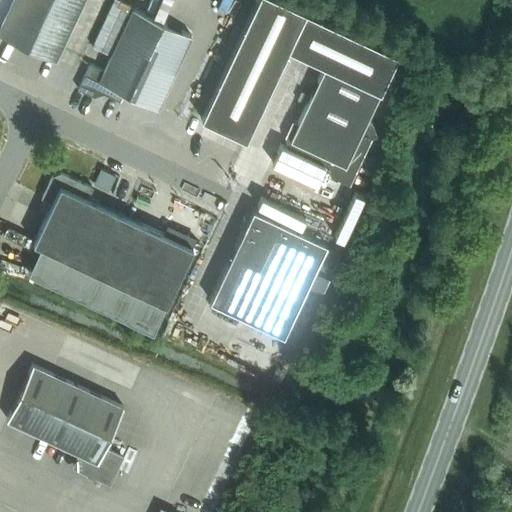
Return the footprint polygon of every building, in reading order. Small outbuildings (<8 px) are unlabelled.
[(11,0),(0,25),(0,33),(55,59),(82,0),(11,0)] [(373,123),(366,120),(397,54),(283,0),(256,0),(201,118),(246,138),(289,48),(325,65),(290,138),(330,157),(328,162),(332,176),(350,184),(372,137),(377,135),(373,123)] [(105,69),(90,62),(78,87),(95,95),(104,92),(121,100),(125,91),(157,107),(191,35),(133,7),(105,69)] [(101,167),(94,183),(108,190),(115,174),(101,167)] [(92,187),(61,172),(52,175),(42,196),(52,201),(33,241),(41,245),(28,272),(153,330),(165,303),(166,304),(193,246),(87,197),(92,187)] [(210,300),(283,334),(326,242),(253,208),(248,219),(245,217),(241,225),(244,227),(210,300)] [(123,406),(32,364),(7,418),(80,452),(74,466),(110,482),(122,455),(104,447),(123,406)] [(190,511),(170,503),(165,511),(190,511)]
